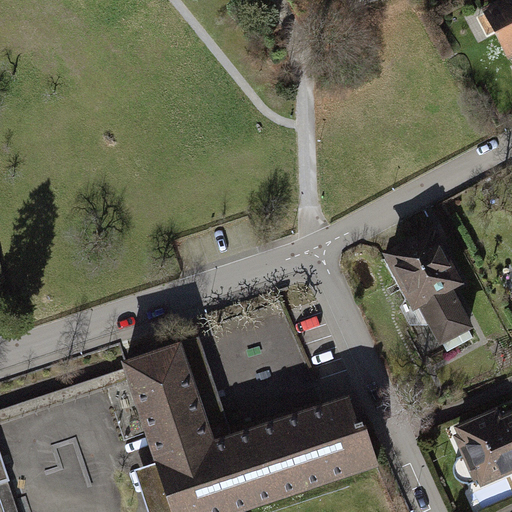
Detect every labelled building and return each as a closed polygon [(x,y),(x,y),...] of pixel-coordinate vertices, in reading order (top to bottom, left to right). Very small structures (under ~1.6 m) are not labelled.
[(511,62),(511,1),(477,21),(503,67),(511,62)] [(464,264),(437,208),(368,242),(407,322),(425,313),(443,350),(475,335),(448,272),(464,264)] [(271,392),(314,376),(294,325),(251,341),(271,392)] [(239,511),(375,466),(350,395),(228,436),(213,391),(194,398),(177,348),(110,371),(144,469),(122,476),(134,511),(239,511)] [(511,406),(454,431),(479,491),(511,476),(511,406)] [(0,489),(17,484),(0,434),(0,489)]
